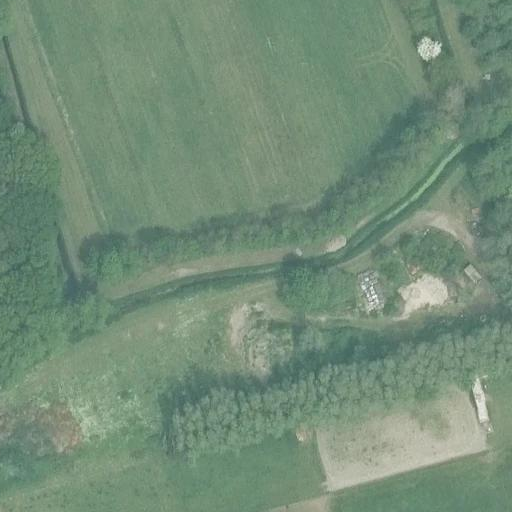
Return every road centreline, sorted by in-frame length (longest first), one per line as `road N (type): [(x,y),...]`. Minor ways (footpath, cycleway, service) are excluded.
road 1 (track): [(511,78),(468,113),(433,166),(322,248),(86,297),(0,39)]
road 2 (track): [(511,128),(356,265),(181,303),(38,373)]
